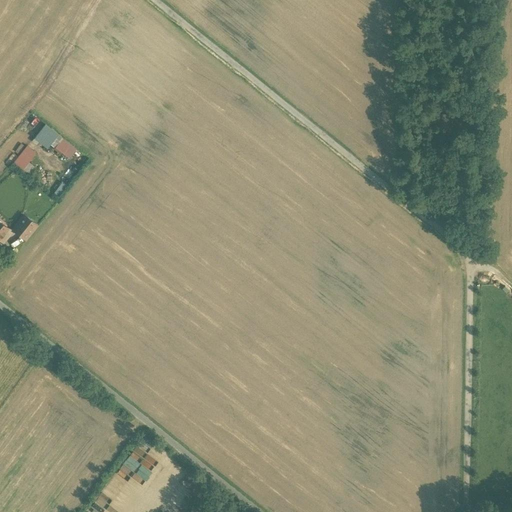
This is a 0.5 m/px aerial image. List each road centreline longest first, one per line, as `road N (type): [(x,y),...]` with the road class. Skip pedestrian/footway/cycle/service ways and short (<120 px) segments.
road 1 (track): [(467,511),(468,257),(156,0)]
road 2 (unclassified): [(259,511),(0,304)]
